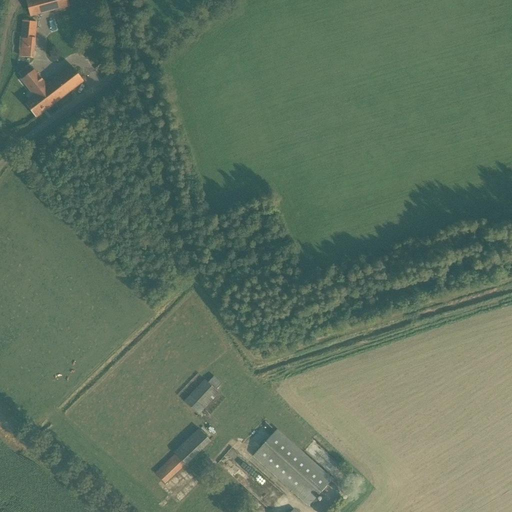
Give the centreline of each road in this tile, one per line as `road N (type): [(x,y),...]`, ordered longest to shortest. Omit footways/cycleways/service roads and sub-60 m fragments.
road 1 (unclassified): [(0,176),(64,108),(110,77),(103,0)]
road 2 (unclassified): [(105,511),(0,417)]
